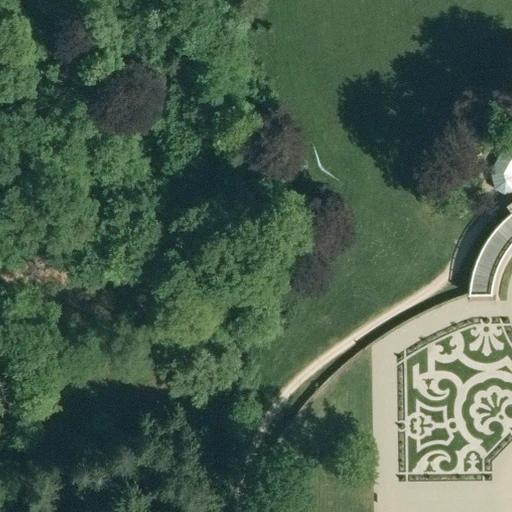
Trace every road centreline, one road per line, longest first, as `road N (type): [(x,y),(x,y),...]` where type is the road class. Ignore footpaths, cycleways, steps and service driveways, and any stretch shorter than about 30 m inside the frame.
road 1 (track): [(0,389),(75,283),(104,267),(185,247),(204,257),(227,303),(223,351),(38,456),(18,511)]
road 2 (track): [(511,195),(485,218),(446,287),(345,340),(288,384),(248,453),(238,511)]
